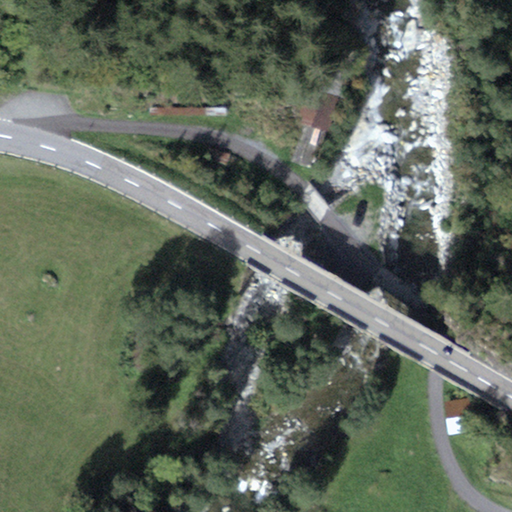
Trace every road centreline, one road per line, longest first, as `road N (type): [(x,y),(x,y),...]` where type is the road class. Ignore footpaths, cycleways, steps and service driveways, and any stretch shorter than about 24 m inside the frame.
road 1 (unclassified): [(0,134),(76,122),(171,129),(234,144),(280,166),(368,270),(433,318),(448,463),(468,494),(496,511)]
road 2 (primary): [(511,397),(104,169),(0,135)]
